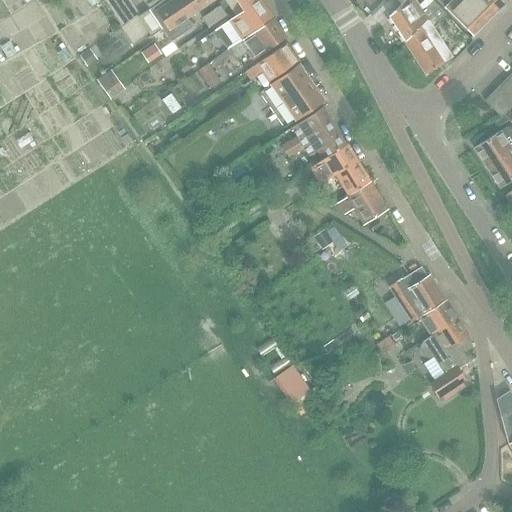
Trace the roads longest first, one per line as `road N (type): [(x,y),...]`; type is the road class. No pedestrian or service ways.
road 1 (tertiary): [(366,55),(491,327)]
road 2 (residential): [(280,0),(428,246)]
road 3 (residential): [(428,246),(399,254),(297,192),(265,211)]
road 4 (residential): [(511,272),(412,117)]
road 5 (residential): [(491,327),(480,335),(487,486)]
road 6 (residential): [(412,117),(511,19)]
